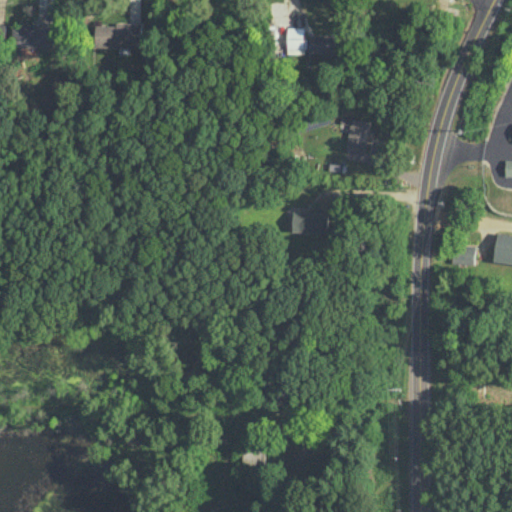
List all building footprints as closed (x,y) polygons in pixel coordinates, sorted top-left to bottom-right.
[(96,23),(95,46),(142,47),(142,23),(96,23)] [(13,24),(13,46),(55,47),(56,28),(39,27),(39,25),(13,24)] [(289,53),(306,53),(305,27),(288,27),(289,53)] [(312,57),(345,56),(344,34),(311,35),(312,57)] [(371,121),(351,117),(346,149),(365,152),(371,121)] [(329,212),(294,211),(293,231),(328,231),(329,212)] [(495,262),(511,264),(511,233),(498,232),(495,262)] [(476,244),(453,244),(453,263),(475,263),(476,244)] [(266,439),(245,439),(245,465),(266,465),(266,439)]
